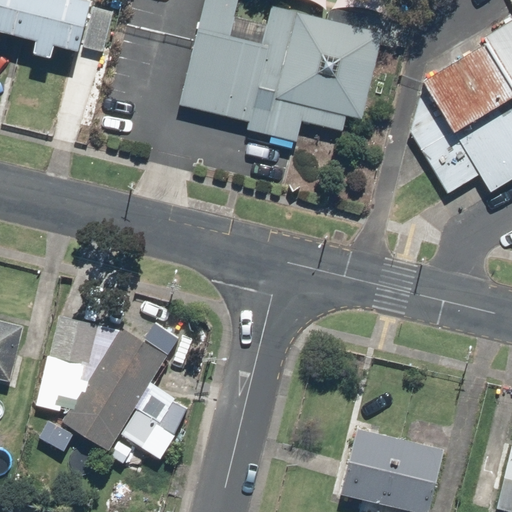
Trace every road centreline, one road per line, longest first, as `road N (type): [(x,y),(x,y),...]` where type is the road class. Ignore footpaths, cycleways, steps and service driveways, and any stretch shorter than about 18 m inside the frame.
road 1 (tertiary): [(0,195),(280,264)]
road 2 (residential): [(219,511),(280,264)]
road 3 (tertiary): [(280,264),(511,320)]
